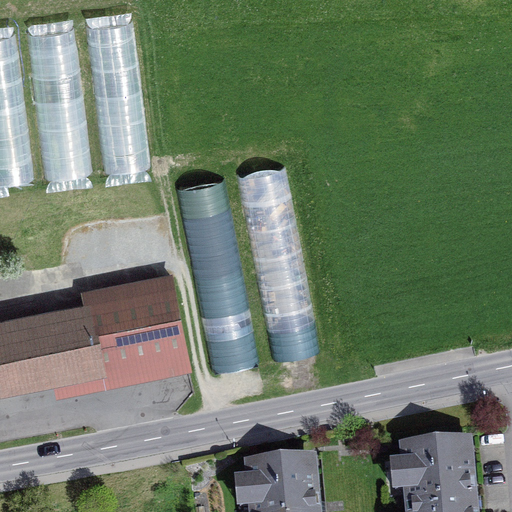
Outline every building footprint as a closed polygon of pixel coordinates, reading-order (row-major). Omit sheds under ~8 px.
[(285,160),(240,169),(273,356),(319,348),(285,160)] [(253,360),(229,175),(183,181),(207,366),(253,360)] [(0,324),(0,386),(185,350),(171,277),(85,294),(88,308),(0,324)] [(408,445),(320,453),(325,511),(472,511),(466,444),(408,449),(408,445)] [(315,511),(311,461),(251,467),(254,511),(315,511)]
